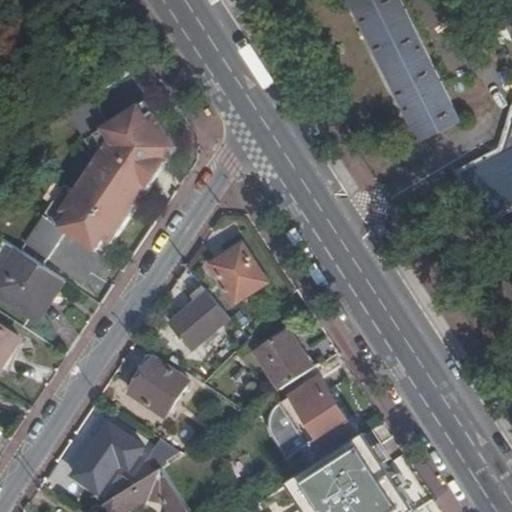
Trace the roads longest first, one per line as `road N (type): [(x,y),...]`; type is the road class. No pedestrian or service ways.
road 1 (primary): [(511,469),(205,0)]
road 2 (residential): [(256,140),(0,511)]
road 3 (primary): [(256,140),(494,511)]
road 4 (primary): [(161,0),(256,140)]
